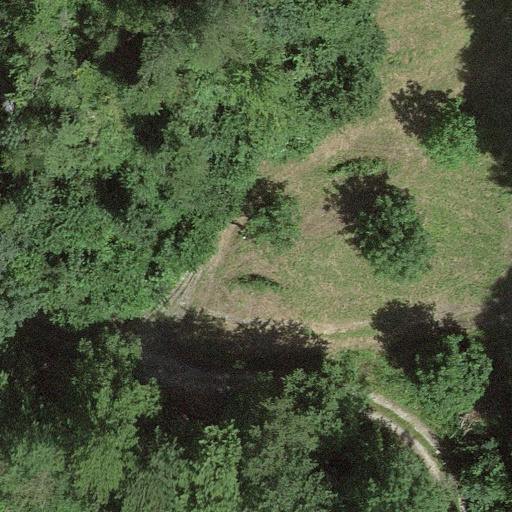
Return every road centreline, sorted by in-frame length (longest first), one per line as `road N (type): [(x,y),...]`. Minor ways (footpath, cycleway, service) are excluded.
road 1 (track): [(511,3),(483,46),(425,98),(326,124),(278,160),(253,209),(132,353)]
road 2 (track): [(0,320),(132,353),(210,383),(359,395),(411,426),(449,471),(460,511)]
